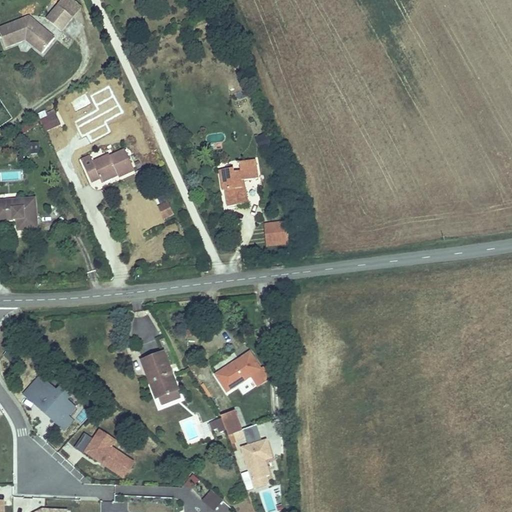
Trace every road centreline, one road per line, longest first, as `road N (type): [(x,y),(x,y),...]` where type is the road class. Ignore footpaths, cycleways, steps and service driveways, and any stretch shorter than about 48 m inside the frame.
road 1 (tertiary): [(0,300),(152,291),(511,245)]
road 2 (residential): [(0,393),(42,476),(78,490),(112,491)]
